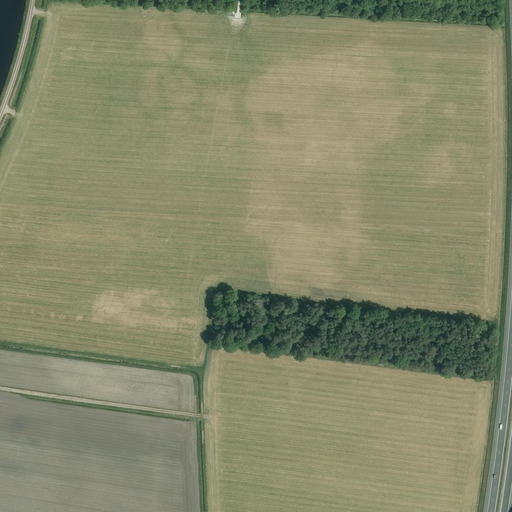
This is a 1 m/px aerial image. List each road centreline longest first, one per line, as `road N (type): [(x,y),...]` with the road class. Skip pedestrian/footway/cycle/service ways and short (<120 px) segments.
road 1 (track): [(0,388),(202,417)]
road 2 (motorway): [(511,317),(489,511)]
